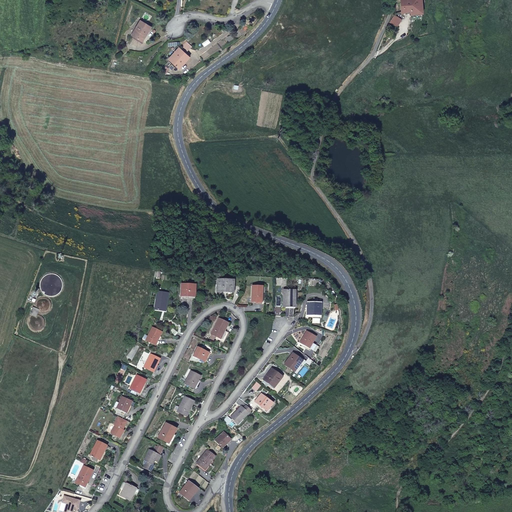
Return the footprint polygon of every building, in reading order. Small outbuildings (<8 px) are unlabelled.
[(421,16),(419,0),(400,0),(401,11),(409,12),(409,15),(421,16)] [(400,18),(394,15),(393,15),(389,22),(396,26),(400,18)] [(141,21),(136,29),(137,30),(133,36),(142,41),(151,27),(141,21)] [(179,68),(187,60),(186,58),(188,56),(179,48),(169,59),(179,68)] [(57,276),(55,275),(54,275),(50,275),(49,276),(47,276),(46,277),(44,279),(43,281),(42,282),(41,284),(41,286),(41,288),(42,291),(43,293),(44,295),(45,295),(46,296),(48,297),(50,298),(52,298),(54,298),(57,298),(59,297),(61,295),(62,294),(63,293),(64,292),(64,291),(65,289),(65,288),(65,287),(65,285),(64,283),(64,282),(63,281),(63,280),(61,278),(60,277),(57,276)] [(218,280),(217,292),(233,292),(234,280),(218,280)] [(181,285),(181,296),(195,297),(195,285),(181,285)] [(251,302),(261,303),(262,287),(252,286),(251,302)] [(283,291),(283,307),(295,307),(295,291),(283,291)] [(154,310),(162,311),(163,304),(163,302),(167,303),(168,294),(157,292),(154,310)] [(33,308),(30,315),(32,316),(30,318),(28,320),(28,323),(28,326),(30,329),(33,331),(36,331),(39,331),(41,329),(43,327),(44,324),(44,321),(42,318),(40,316),(37,315),(38,312),(41,313),(44,313),(47,313),(49,311),(51,308),(51,305),(50,302),(48,299),(45,298),(43,297),(39,298),(37,300),(35,303),(35,306),(36,309),(33,308)] [(307,302),(307,317),(312,317),(312,316),(320,316),(320,303),(307,302)] [(218,319),(211,334),(221,339),(228,324),(218,319)] [(162,332),(152,327),(145,341),(155,346),(162,332)] [(170,327),(167,330),(174,335),(177,332),(170,327)] [(315,337),(307,331),(300,343),(309,348),(315,337)] [(204,364),(209,353),(197,348),(193,356),(200,360),(199,361),(204,364)] [(160,359),(150,354),(144,368),(153,372),(160,359)] [(304,363),(292,354),(284,365),(296,374),(304,363)] [(281,376),(272,369),(263,380),(273,387),(281,376)] [(191,371),(184,384),(194,389),(200,376),(191,371)] [(146,380),(136,375),(129,389),(131,389),(129,393),(135,396),(136,392),(139,394),(146,380)] [(261,385),(257,382),(252,388),(256,391),(261,385)] [(273,403),(261,394),(255,402),(267,411),(273,403)] [(126,413),(132,401),(122,397),(119,403),(116,402),(114,407),(119,410),(117,414),(123,416),(125,413),(126,413)] [(184,397),(177,412),(187,417),(194,402),(184,397)] [(238,424),(251,411),(246,406),(243,409),(241,407),(231,417),(238,424)] [(111,433),(119,438),(124,431),(123,430),(127,421),(118,417),(114,425),(115,426),(111,433)] [(176,429),(166,423),(158,438),(168,444),(176,429)] [(222,448),(231,440),(224,432),(215,440),(222,448)] [(106,446),(97,441),(90,456),(93,457),(91,460),(96,462),(98,460),(99,460),(106,446)] [(154,461),(157,455),(158,454),(159,455),(162,449),(156,446),(153,451),(149,450),(141,467),(150,471),(153,465),(152,465),(154,461)] [(215,457),(207,450),(197,463),(205,470),(215,457)] [(93,471),(83,466),(75,483),(81,486),(82,483),(86,484),(93,471)] [(198,489),(189,482),(180,493),(189,500),(198,489)] [(136,488),(127,484),(120,496),(130,500),(133,494),(136,488)] [(66,504),(63,511),(74,511),(75,511),(76,508),(77,509),(80,501),(64,496),(62,502),(66,504)]
